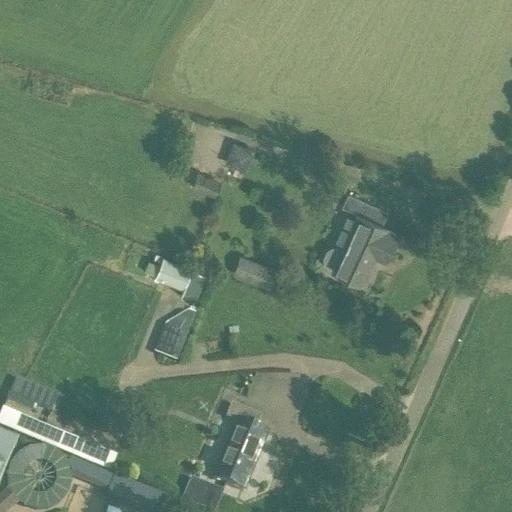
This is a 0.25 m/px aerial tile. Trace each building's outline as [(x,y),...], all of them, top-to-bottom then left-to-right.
[(254,149),(232,141),(224,163),(246,171),(254,149)] [(381,225),(387,211),(347,193),(341,207),(357,214),(331,271),(362,284),(387,227),(381,225)] [(273,267),(240,254),(233,272),(265,286),(273,267)] [(192,267),(163,256),(155,277),(184,288),(192,267)] [(9,395),(34,406),(41,389),(16,379),(9,395)] [(242,494),(266,436),(255,431),(260,417),(231,405),(225,419),(236,423),(212,481),(242,494)] [(116,458),(2,411),(0,415),(0,428),(110,474),(116,458)] [(0,511),(0,484),(18,442),(0,434),(0,511)]
